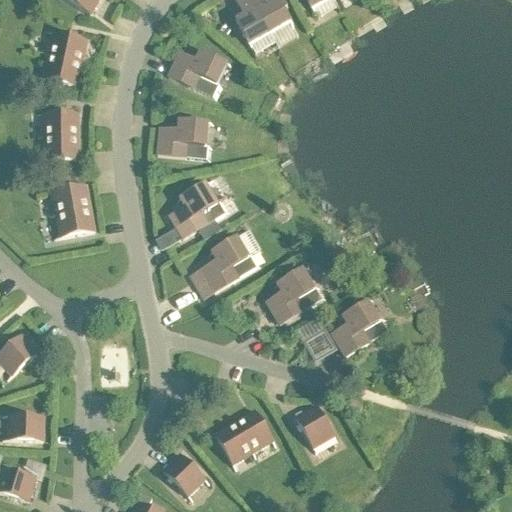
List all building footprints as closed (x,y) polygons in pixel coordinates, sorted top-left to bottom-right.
[(60,0),(59,2),(90,20),(101,0),(60,0)] [(234,5),(244,22),(235,27),(249,51),(270,39),(247,0),(231,0),(234,5)] [(247,0),(270,39),(291,27),(276,3),(268,8),(263,0),(247,0)] [(302,0),(311,15),(332,3),(330,0),(302,0)] [(47,61),(82,69),(87,46),(52,39),(47,61)] [(226,69),(200,57),(196,66),(179,58),(168,83),(193,94),(216,104),(221,92),(216,90),(226,69)] [(47,61),(42,84),(76,92),(82,69),(47,61)] [(78,120),(43,120),(43,143),(78,143),(78,120)] [(159,134),(157,161),(185,163),(210,166),(211,152),(205,152),(207,129),(179,126),(178,136),(159,134)] [(78,143),(43,143),(43,167),(78,166),(78,143)] [(206,231),(206,230),(228,218),(221,206),(216,209),(204,189),(180,203),(185,212),(169,222),(182,245),(206,231)] [(86,192),(51,198),(55,221),(90,215),(86,192)] [(90,215),(55,221),(59,244),(94,238),(90,215)] [(249,257),(259,253),(252,235),(243,239),(249,257)] [(247,263),(235,243),(212,257),(217,266),(200,276),(214,299),(238,284),(259,271),(252,260),(247,263)] [(282,298),(266,308),(279,331),(303,316),(325,303),(318,292),(313,295),(301,275),(277,289),(282,298)] [(378,327),(367,307),(342,321),(348,330),(331,340),(345,363),(369,349),(369,348),(390,336),(383,324),(378,327)] [(314,329),(303,334),(317,365),(337,356),(327,334),(317,338),(314,329)] [(21,341),(0,359),(0,369),(11,382),(38,358),(21,341)] [(364,409),(349,405),(346,415),(360,420),(364,409)] [(315,412),(294,424),(312,454),(333,442),(315,412)] [(234,428),(252,459),(272,447),(254,417),(234,428)] [(8,422),(7,446),(43,447),(43,423),(8,422)] [(234,428),(214,440),(232,471),(252,459),(234,428)] [(179,460),(162,477),(187,503),(204,486),(179,460)] [(1,474),(0,477),(0,499),(28,508),(35,485),(1,474)]
